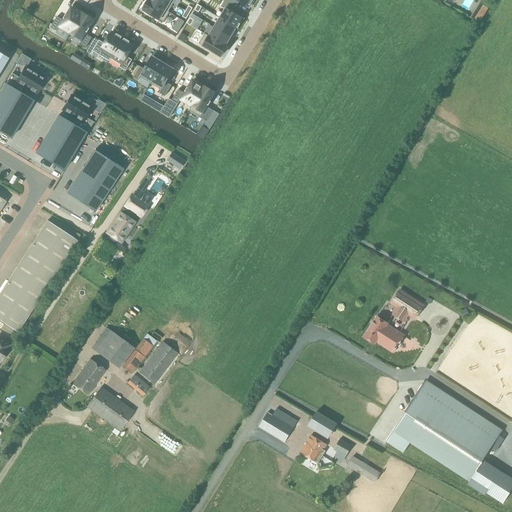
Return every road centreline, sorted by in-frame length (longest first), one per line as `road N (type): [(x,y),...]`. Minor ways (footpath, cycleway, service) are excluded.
road 1 (residential): [(105,0),(218,74),(232,68)]
road 2 (residential): [(0,249),(40,184),(0,159)]
